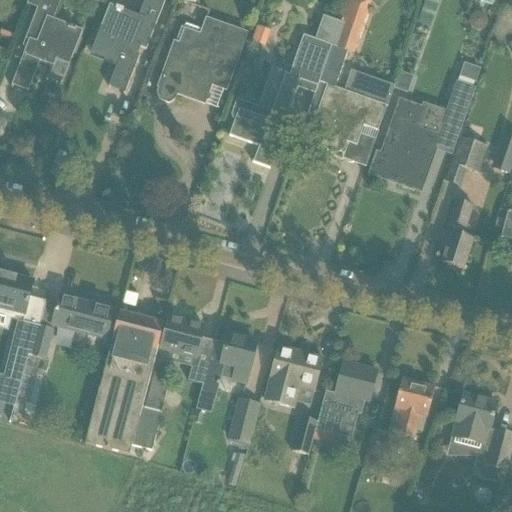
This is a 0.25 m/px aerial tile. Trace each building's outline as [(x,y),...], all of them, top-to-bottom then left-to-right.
[(18,69),(10,88),(12,89),(12,88),(27,93),(39,63),(53,69),(51,76),(62,80),(67,67),(68,67),(76,48),(82,32),(75,30),(75,29),(68,27),(67,29),(52,23),(61,0),(28,0),(26,6),(36,10),(25,41),(28,42),(18,69)] [(95,41),(90,55),(117,65),(108,88),(123,94),(122,95),(124,96),(131,78),(139,57),(134,55),(137,48),(146,51),(165,0),(145,0),(137,21),(122,15),(123,12),(116,9),(116,10),(109,7),(103,22),(95,41)] [(317,88),(300,136),(308,139),(322,144),(324,149),(328,152),(333,154),(338,154),(342,151),(345,144),(356,147),(363,128),(377,133),(383,114),(385,109),(379,107),(334,90),(347,54),(349,47),(354,49),(369,11),(346,4),(339,24),(336,33),(332,48),(317,88)] [(225,92),(246,35),(203,19),(199,32),(184,27),(181,29),(176,43),(175,43),(158,89),(159,89),(158,95),(160,101),(168,104),(174,101),(176,95),(203,105),(210,86),(225,92)] [(235,121),(229,138),(258,148),(253,163),(252,163),(252,164),(269,170),(269,169),(276,150),(300,82),(317,88),(332,48),(336,33),(339,24),(322,19),(314,41),(302,37),(288,77),(285,76),(271,114),(238,102),(235,104),(230,118),(232,120),(235,121)] [(464,66),(459,79),(475,84),(479,71),(464,66)] [(459,86),(445,128),(462,134),(476,92),(459,86)] [(377,156),(370,175),(388,182),(390,177),(399,180),(397,185),(420,193),(439,139),(417,131),(424,112),(400,103),(381,157),(377,156)] [(511,137),(502,134),(496,152),(511,157),(511,137)] [(453,158),(451,165),(465,170),(478,174),(487,149),(460,139),(453,158)] [(440,265),(463,272),(469,253),(472,242),(462,239),(472,208),(454,203),(445,233),(439,252),(444,253),(440,265)] [(511,213),(507,213),(500,238),(511,241),(511,266),(511,270),(511,213)] [(0,313),(11,316),(12,312),(25,315),(33,283),(0,275),(0,313)] [(59,300),(54,319),(52,327),(105,341),(112,314),(59,300)] [(149,382),(158,344),(163,326),(119,314),(85,445),(128,456),(131,446),(151,452),(160,415),(152,412),(141,410),(148,382),(149,382)] [(187,382),(202,386),(213,345),(200,341),(204,329),(168,320),(161,345),(158,344),(149,382),(148,382),(141,410),(152,412),(156,397),(159,398),(167,389),(169,382),(165,381),(172,355),(193,360),(187,382)] [(0,377),(0,405),(14,409),(15,404),(25,367),(28,357),(32,358),(39,330),(26,326),(22,325),(17,324),(3,379),(0,377)] [(52,333),(39,330),(32,358),(28,357),(25,367),(45,373),(48,362),(45,361),(52,333)] [(213,345),(202,386),(203,386),(201,394),(215,397),(218,387),(220,387),(221,384),(217,383),(222,365),(236,369),(232,382),(245,386),(256,346),(254,346),(254,347),(243,344),(244,340),(228,336),(224,349),(214,346),(214,345),(213,345)] [(300,391),(313,394),(322,360),(278,349),(264,403),(294,411),(300,391)] [(317,425),(315,431),(340,437),(351,440),(356,416),(360,417),(363,403),(369,404),(371,394),(376,375),(342,366),(335,396),(325,393),(322,406),(317,425)] [(394,435),(412,440),(414,433),(418,418),(426,420),(429,409),(434,390),(401,381),(396,400),(393,411),(400,414),(396,428),(394,435)] [(451,439),(484,447),(488,448),(483,467),(505,473),(511,447),(511,437),(489,432),(496,406),(462,397),(457,416),(451,439)] [(247,447),(258,407),(239,402),(229,441),(247,447)] [(14,409),(12,415),(20,417),(23,406),(15,404),(14,409)] [(291,453),(308,457),(316,424),(299,420),(291,453)] [(374,431),(363,471),(383,477),(394,436),(374,431)]
